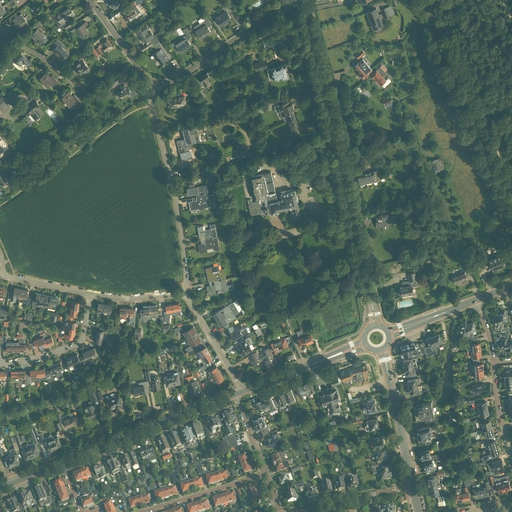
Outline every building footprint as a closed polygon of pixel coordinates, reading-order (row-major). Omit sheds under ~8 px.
[(107,0),(112,8),(112,7),(114,9),(119,5),(118,4),(122,1),(120,0),(107,0)] [(132,7),(123,13),(128,20),(131,17),(132,18),(134,16),(135,18),(141,14),(140,12),(136,6),(135,5),(132,7)] [(223,23),(231,18),(228,14),(232,11),(228,5),(222,9),(224,12),(215,18),(216,19),(220,25),(220,26),(224,23),(223,23)] [(381,9),(385,19),(395,15),(391,5),(381,9)] [(59,19),(72,10),(69,6),(59,13),(57,10),(50,14),(58,26),(62,24),(59,19)] [(373,29),(383,25),(376,8),(366,12),(373,29)] [(59,19),(62,24),(75,14),(72,10),(59,19)] [(12,25),(15,23),(20,30),(28,24),(21,13),(18,16),(15,13),(13,14),(15,17),(10,22),(12,25)] [(206,15),(203,17),(206,22),(205,22),(203,20),(193,27),(196,31),(195,31),(201,39),(204,37),(203,36),(210,31),(208,27),(212,24),(206,15)] [(34,25),(37,27),(44,20),(42,17),(34,25)] [(65,29),(74,23),(71,20),(63,26),(65,29)] [(83,37),(90,33),(85,26),(88,24),(86,21),(76,28),(83,37)] [(146,25),(137,31),(139,34),(145,41),(153,35),(151,31),(150,32),(148,29),(149,28),(146,25)] [(30,35),(40,45),(47,38),(37,28),(30,35)] [(183,30),(185,34),(189,40),(192,37),(188,32),(186,28),(183,30)] [(157,38),(159,37),(157,33),(154,35),(155,36),(149,40),(151,42),(157,39),(157,38)] [(183,39),(177,43),(179,46),(177,47),(181,52),(184,50),(183,49),(190,44),(186,38),(183,39)] [(104,52),(112,45),(107,39),(101,44),(103,47),(101,48),(104,52)] [(52,45),(55,47),(53,50),(57,55),(62,60),(68,54),(62,48),(64,46),(57,40),(52,45)] [(158,42),(153,45),(158,51),(153,54),(155,57),(156,57),(161,64),(165,61),(166,62),(168,60),(167,59),(168,59),(166,55),(167,54),(158,42)] [(88,49),(94,58),(98,55),(97,54),(101,51),(97,46),(94,49),(92,46),(88,49)] [(355,56),(358,59),(364,53),(362,50),(355,56)] [(84,58),(87,56),(84,52),(77,57),(79,60),(83,57),(84,58)] [(16,57),(12,54),(8,59),(13,63),(15,61),(20,66),(23,63),(28,67),(31,63),(26,59),(20,53),(16,57)] [(78,74),(81,71),(82,73),(85,70),(85,69),(88,67),(82,59),(72,67),(78,74)] [(354,66),(360,73),(358,74),(362,79),(364,77),(365,78),(369,74),(368,73),(372,69),(363,59),(359,63),(358,63),(354,66)] [(254,64),(255,71),(261,70),(267,68),(266,61),(259,63),(254,64)] [(278,67),(267,70),(269,80),(280,77),(281,78),(289,76),(286,64),(278,66),(278,67)] [(376,69),(371,74),(373,77),(374,77),(380,84),(386,80),(385,79),(388,76),(380,66),(376,69)] [(223,81),(221,76),(219,71),(219,72),(217,67),(212,69),(214,74),(215,73),(219,82),(223,81)] [(211,69),(198,78),(202,83),(202,82),(205,86),(210,83),(207,79),(210,77),(208,74),(212,71),(211,69)] [(46,72),(40,77),(46,85),(49,83),(53,88),(59,83),(52,75),(50,77),(46,72)] [(118,84),(121,86),(124,84),(126,88),(128,87),(124,77),(118,80),(116,81),(118,84)] [(122,87),(113,92),(114,94),(115,95),(118,94),(119,97),(130,92),(131,94),(135,92),(133,87),(129,89),(128,87),(126,88),(124,84),(121,86),(122,87)] [(80,101),(74,94),(72,96),(68,91),(62,97),(68,104),(71,102),(74,106),(80,101)] [(5,95),(0,98),(0,107),(9,101),(5,95)] [(184,97),(169,99),(170,107),(179,106),(179,104),(185,103),(184,97)] [(24,111),(27,114),(29,113),(37,121),(44,115),(36,106),(38,104),(36,101),(24,111)] [(289,101),(274,107),(275,108),(278,107),(281,117),(286,115),(288,121),(295,118),(292,109),(294,108),(292,103),(290,103),(289,101)] [(295,118),(288,121),(291,128),(289,129),(291,135),(302,131),(299,123),(297,124),(295,118)] [(189,128),(182,130),(185,139),(177,141),(180,153),(186,151),(185,148),(188,147),(187,145),(193,143),(189,128)] [(272,162),(277,170),(285,165),(280,158),(272,162)] [(431,172),(440,170),(443,170),(440,158),(428,161),(431,172)] [(289,172),(286,167),(285,166),(277,171),(278,172),(281,177),(289,172)] [(357,175),(360,186),(361,187),(364,186),(365,185),(364,183),(376,181),(374,171),(357,175)] [(294,218),(300,217),(297,200),(298,199),(297,196),(296,195),(295,190),(292,191),(292,190),(290,190),(280,192),(282,200),(275,202),(274,198),(277,197),(271,172),(250,176),(255,199),(259,198),(260,201),(252,203),(251,199),(247,200),(248,203),(249,203),(248,204),(251,215),(265,212),(266,214),(279,211),(279,210),(291,207),(292,210),(291,211),(291,214),(293,214),(294,218)] [(0,188),(0,189),(8,183),(6,181),(9,179),(6,176),(6,177),(3,173),(0,175),(0,188)] [(225,191),(244,183),(242,176),(222,184),(225,191)] [(196,197),(208,195),(207,185),(201,186),(202,188),(195,189),(194,184),(188,185),(190,195),(195,194),(196,197)] [(196,197),(197,201),(189,202),(190,210),(199,208),(199,210),(205,209),(205,207),(211,206),(209,199),(214,198),(214,194),(208,195),(196,197)] [(383,214),(376,215),(377,221),(375,221),(376,228),(383,227),(382,225),(393,223),(392,214),(394,213),(394,208),(388,209),(388,210),(382,211),(383,214)] [(205,239),(217,237),(215,224),(210,225),(211,230),(204,231),(203,226),(197,227),(199,237),(204,236),(205,239)] [(217,237),(205,239),(206,243),(198,244),(199,252),(208,251),(207,247),(213,246),(214,250),(215,249),(216,251),(219,250),(219,249),(217,237)] [(473,253),(479,251),(476,243),(470,245),(473,253)] [(488,259),(487,259),(486,257),(482,259),(483,261),(481,261),(483,266),(488,264),(490,267),(491,266),(492,270),(504,265),(500,255),(499,254),(496,255),(495,253),(491,255),(492,258),(489,259),(488,259)] [(212,281),(214,281),(226,279),(224,269),(219,270),(218,265),(210,266),(210,267),(206,268),(208,278),(211,278),(212,281)] [(464,271),(460,272),(449,277),(452,282),(454,281),(455,283),(462,281),(463,285),(468,282),(466,276),(472,273),(470,266),(463,268),(464,271)] [(409,281),(402,282),(403,287),(400,288),(401,295),(413,293),(412,287),(417,286),(416,280),(415,272),(407,274),(409,281)] [(226,279),(214,281),(215,284),(206,286),(208,294),(216,292),(215,289),(222,288),(223,291),(234,289),(233,284),(227,285),(226,279)] [(20,297),(21,289),(15,287),(13,295),(12,294),(11,299),(15,300),(16,296),(20,297)] [(21,289),(20,297),(19,301),(28,303),(29,299),(26,298),(28,290),(21,289)] [(41,306),(43,295),(36,294),(36,295),(35,295),(34,300),(35,300),(33,300),(32,305),(37,306),(38,305),(41,306)] [(48,307),(50,296),(43,295),(41,306),(48,307)] [(50,296),(48,307),(49,308),(55,309),(55,308),(56,305),(58,305),(59,299),(58,299),(58,297),(53,296),(53,297),(50,296)] [(68,308),(78,309),(79,302),(69,301),(68,308)] [(239,311),(233,302),(228,305),(225,307),(225,306),(213,314),(217,320),(229,312),(231,316),(239,311)] [(172,304),(174,314),(177,313),(178,315),(181,314),(179,303),(172,304)] [(105,304),(104,311),(103,312),(104,312),(104,313),(107,313),(107,316),(110,316),(112,305),(105,304)] [(174,314),(172,304),(166,305),(167,312),(168,315),(174,314)] [(150,319),(150,317),(149,306),(143,306),(143,310),(140,310),(140,319),(150,319)] [(78,309),(68,308),(67,317),(73,318),(73,316),(77,316),(78,309)] [(229,312),(217,320),(221,327),(244,313),(242,309),(239,311),(231,316),(229,312)] [(499,316),(502,323),(505,322),(504,320),(507,319),(504,311),(498,313),(499,316)] [(499,316),(493,318),(497,328),(503,326),(502,323),(499,316)] [(67,317),(66,321),(66,324),(66,327),(65,327),(75,329),(76,322),(73,322),(73,318),(67,317)] [(472,341),(475,339),(472,331),(476,330),(472,322),(466,325),(472,341)] [(472,341),(466,325),(465,323),(458,326),(460,331),(458,332),(459,335),(462,334),(462,335),(466,334),(469,342),(471,341),(472,341)] [(235,330),(229,333),(233,340),(242,335),(240,331),(244,329),(243,328),(240,324),(233,326),(235,330)] [(187,339),(196,333),(196,332),(194,329),(192,326),(183,332),(187,339)] [(65,327),(64,337),(72,339),(73,335),(74,335),(75,329),(65,327)] [(297,331),(300,338),(297,339),(300,346),(306,344),(302,333),(301,330),(297,331)] [(44,337),(47,346),(54,343),(51,337),(48,338),(46,334),(44,331),(42,332),(44,337)] [(302,333),(306,344),(313,341),(310,332),(307,333),(307,331),(302,333)] [(44,337),(42,332),(39,333),(41,336),(40,338),(33,341),(36,347),(40,346),(41,348),(47,346),(44,337)] [(197,334),(196,333),(187,339),(191,346),(200,340),(199,337),(197,334)] [(242,346),(238,348),(242,355),(252,350),(248,344),(251,343),(249,338),(251,337),(249,333),(247,335),(248,337),(239,342),(242,346)] [(432,336),(435,344),(437,343),(439,347),(443,345),(439,333),(432,336)] [(13,351),(13,341),(6,341),(6,335),(2,335),(2,336),(2,340),(2,345),(6,345),(6,351),(13,351)] [(103,337),(96,336),(95,342),(101,343),(101,345),(102,346),(105,347),(106,346),(107,339),(108,338),(103,337)] [(435,344),(432,336),(426,338),(429,346),(430,346),(430,348),(433,347),(433,345),(435,344)] [(269,344),(270,348),(272,352),(272,354),(273,354),(280,351),(279,347),(284,345),(285,348),(288,346),(285,338),(274,343),(274,342),(269,344)] [(453,341),(456,346),(461,344),(459,338),(453,341)] [(509,351),(507,342),(507,338),(501,339),(502,349),(506,349),(506,351),(509,351)] [(475,339),(472,341),(471,341),(472,343),(470,344),(471,351),(480,349),(479,342),(478,343),(477,339),(475,339)] [(415,355),(418,355),(419,354),(425,352),(423,342),(415,345),(414,343),(411,344),(410,342),(408,343),(408,345),(400,348),(402,356),(411,353),(412,356),(415,355)] [(200,358),(208,353),(205,347),(200,350),(196,352),(200,358)] [(89,350),(92,359),(94,358),(93,355),(97,354),(94,348),(89,350)] [(272,352),(270,348),(260,352),(261,354),(258,356),(257,352),(249,355),(252,364),(260,361),(263,359),(267,368),(273,365),(271,361),(272,361),(269,353),(272,352)] [(480,349),(471,351),(473,361),(479,361),(479,357),(481,356),(480,349)] [(92,359),(89,350),(83,352),(84,355),(81,356),(83,361),(86,360),(85,358),(88,357),(91,363),(92,366),(94,365),(93,362),(92,359)] [(272,354),(272,352),(269,353),(272,361),(271,361),(273,365),(277,364),(275,358),(274,358),(273,354),(272,354)] [(208,353),(200,358),(204,365),(195,370),(197,373),(203,369),(211,365),(209,361),(212,359),(208,353)] [(72,357),(75,365),(80,363),(82,367),(85,365),(83,361),(81,356),(78,358),(77,354),(72,357)] [(64,364),(66,368),(67,370),(70,369),(69,368),(73,366),(75,373),(78,372),(76,369),(75,365),(72,357),(66,359),(67,363),(65,364),(64,364)] [(403,368),(416,365),(415,361),(413,361),(412,359),(412,358),(403,361),(404,365),(402,365),(403,368)] [(66,368),(64,364),(62,365),(60,361),(54,364),(60,378),(63,377),(61,373),(62,373),(61,370),(66,368)] [(479,361),(473,361),(473,363),(470,363),(470,364),(470,371),(483,370),(482,363),(480,363),(479,361)] [(60,378),(54,364),(49,366),(50,369),(48,370),(52,383),(54,382),(53,379),(54,377),(52,374),(55,373),(58,379),(60,378)] [(369,380),(366,364),(349,368),(350,369),(344,371),(348,385),(352,384),(354,392),(370,388),(368,380),(369,380)] [(405,371),(406,375),(415,373),(414,370),(417,369),(416,365),(403,368),(404,371),(405,371)] [(209,379),(220,372),(216,366),(208,372),(210,375),(208,376),(209,379)] [(38,376),(39,382),(40,386),(42,386),(42,381),(44,380),(47,381),(49,386),(53,384),(52,383),(48,370),(45,372),(44,368),(37,369),(38,376)] [(172,379),(173,384),(180,383),(179,377),(182,376),(181,371),(178,371),(178,368),(173,369),(174,372),(171,373),(172,379)] [(38,376),(37,369),(30,370),(31,377),(38,376)] [(150,370),(145,371),(147,382),(152,381),(152,385),(153,385),(154,390),(160,389),(158,376),(151,377),(150,370)] [(188,374),(187,372),(184,373),(187,382),(184,383),(185,386),(188,384),(190,391),(192,397),(196,395),(188,374)] [(188,374),(196,395),(201,393),(199,387),(198,388),(195,380),(193,381),(191,377),(193,377),(192,372),(188,374)] [(220,372),(209,379),(211,382),(216,379),(218,382),(224,379),(220,372)] [(172,379),(171,373),(164,374),(166,386),(173,384),(172,379)] [(338,377),(336,378),(331,379),(333,386),(340,383),(338,377)] [(408,388),(421,385),(420,381),(417,381),(416,378),(407,380),(408,384),(407,385),(408,388)] [(138,383),(139,386),(133,388),(134,395),(141,394),(141,397),(146,396),(145,388),(148,387),(147,381),(138,383)] [(303,384),(308,398),(309,397),(308,393),(311,392),(311,394),(315,392),(311,381),(306,382),(307,383),(303,384)] [(473,387),(474,391),(474,394),(480,394),(480,391),(484,390),(483,384),(473,385),(471,385),(471,382),(464,382),(464,386),(469,385),(470,388),(473,387)] [(308,398),(303,384),(300,385),(299,385),(295,387),(297,392),(295,393),(296,397),(299,396),(299,397),(306,394),(307,398),(308,398)] [(421,385),(408,388),(408,390),(410,391),(410,395),(420,393),(419,389),(421,389),(421,385)] [(291,389),(283,392),(289,406),(290,406),(289,404),(296,401),(294,398),(296,397),(295,393),(294,392),(292,392),(291,389)] [(100,390),(95,392),(98,400),(103,398),(100,390)] [(330,414),(340,410),(337,401),(340,400),(336,390),(320,395),(324,405),(327,404),(330,414)] [(111,394),(116,407),(117,407),(121,405),(122,404),(117,391),(111,393),(111,394)] [(92,402),(97,400),(94,392),(89,394),(92,402)] [(289,406),(283,392),(276,395),(280,406),(281,406),(287,404),(288,407),(289,406)] [(116,407),(111,394),(105,397),(110,409),(116,407)] [(267,412),(268,414),(270,413),(270,412),(276,409),(275,406),(277,405),(276,400),(273,401),(271,396),(267,398),(263,400),(267,409),(268,409),(269,411),(267,412)] [(364,407),(375,405),(374,400),(372,400),(372,399),(365,400),(365,402),(363,403),(364,407)] [(487,407),(486,401),(485,401),(484,401),(483,401),(483,402),(478,403),(477,399),(468,401),(469,404),(474,403),(475,407),(477,407),(477,409),(487,407)] [(267,409),(263,400),(260,401),(255,402),(256,403),(253,403),(255,408),(257,407),(259,411),(263,410),(264,414),(267,414),(268,414),(267,412),(269,411),(268,409),(267,409)] [(422,403),(422,404),(412,406),(413,407),(413,409),(414,410),(414,412),(413,412),(414,415),(415,415),(415,417),(415,418),(415,419),(415,420),(415,421),(425,419),(425,420),(431,419),(431,418),(436,417),(435,413),(434,414),(433,411),(434,411),(433,407),(432,408),(431,401),(422,403)] [(89,419),(99,414),(95,403),(84,407),(87,414),(84,416),(86,419),(89,418),(89,419)] [(375,405),(364,407),(365,412),(366,413),(368,413),(375,412),(375,410),(376,410),(375,405)] [(487,407),(477,409),(478,412),(476,412),(477,416),(488,414),(487,407)] [(70,417),(73,425),(79,422),(75,411),(69,414),(70,417)] [(234,415),(233,411),(227,413),(232,425),(233,425),(233,427),(238,425),(237,423),(236,419),(234,415)] [(232,425),(227,413),(222,416),(225,424),(222,425),(224,429),(229,426),(232,425)] [(266,424),(265,423),(264,423),(262,417),(257,419),(256,416),(252,418),(253,420),(255,425),(254,425),(255,428),(266,424)] [(73,425),(70,417),(67,419),(66,417),(63,418),(67,427),(73,425)] [(221,427),(218,417),(214,419),(208,421),(211,431),(212,433),(215,431),(215,429),(216,429),(217,432),(220,431),(219,428),(221,427)] [(482,429),(491,427),(490,421),(489,421),(488,417),(483,419),(478,421),(479,428),(481,427),(482,429)] [(379,428),(376,418),(366,421),(367,425),(365,426),(366,430),(369,429),(369,430),(379,428)] [(417,429),(418,434),(417,434),(417,435),(417,436),(417,438),(419,439),(419,440),(424,438),(425,444),(431,443),(429,432),(431,432),(431,431),(433,430),(432,425),(437,424),(436,420),(428,422),(429,425),(418,428),(417,429)] [(259,435),(268,432),(270,431),(268,427),(267,427),(269,426),(268,424),(267,422),(265,423),(266,424),(255,428),(257,431),(259,435)] [(199,424),(193,427),(198,440),(204,438),(199,424)] [(238,447),(233,436),(229,426),(224,429),(227,437),(225,438),(230,450),(238,447)] [(491,427),(482,429),(482,432),(480,433),(479,434),(480,438),(481,438),(485,437),(486,439),(492,437),(491,434),(493,433),(491,427)] [(189,439),(194,437),(191,428),(181,432),(185,440),(186,442),(189,440),(189,439)] [(273,437),(264,440),(267,447),(276,444),(275,441),(278,439),(277,436),(279,435),(278,431),(272,434),(273,437)] [(35,435),(36,437),(38,444),(42,443),(42,442),(44,441),(41,433),(35,435)] [(52,439),(55,448),(61,446),(57,434),(54,435),(55,438),(52,439)] [(181,446),(176,434),(172,435),(177,448),(179,452),(185,450),(183,445),(181,446)] [(55,448),(52,439),(50,435),(46,436),(48,440),(46,441),(49,451),(55,448)] [(177,448),(172,435),(168,437),(173,449),(177,448)] [(376,447),(376,448),(381,447),(381,446),(383,445),(381,436),(379,436),(374,437),(368,439),(369,442),(373,442),(374,447),(376,447)] [(35,445),(38,444),(36,437),(32,439),(34,442),(27,445),(32,457),(39,454),(35,445)] [(492,437),(486,439),(486,441),(483,441),(483,443),(484,446),(485,447),(486,446),(487,449),(497,446),(495,440),(493,441),(492,437)] [(157,441),(162,453),(170,450),(165,438),(157,441)] [(27,445),(27,444),(21,446),(19,440),(16,441),(19,449),(22,448),(26,459),(32,457),(27,445)] [(337,445),(328,447),(330,454),(338,451),(337,445)] [(149,460),(150,460),(150,462),(156,460),(154,456),(151,446),(145,449),(149,460)] [(497,446),(487,449),(489,455),(482,457),(484,461),(491,459),(495,458),(494,454),(499,452),(497,446)] [(145,448),(139,450),(143,463),(149,460),(145,449),(145,448)] [(425,451),(420,452),(422,458),(422,461),(427,460),(426,457),(431,456),(429,448),(424,449),(425,451)] [(11,453),(15,464),(19,462),(17,457),(18,456),(17,453),(14,454),(14,452),(11,453)] [(15,464),(11,453),(7,455),(8,457),(4,458),(8,467),(15,464)] [(281,453),(271,457),(272,461),(273,465),(284,461),(281,453)] [(367,459),(372,458),(372,460),(376,459),(377,463),(387,461),(388,459),(388,458),(386,457),(385,453),(372,456),(371,455),(366,456),(367,459)] [(133,454),(128,456),(131,464),(132,468),(139,465),(141,469),(140,469),(142,473),(143,473),(144,477),(142,478),(143,482),(142,482),(142,484),(148,482),(146,477),(141,465),(141,464),(139,460),(137,461),(133,454)] [(131,464),(128,456),(127,455),(121,457),(125,467),(131,464)] [(241,466),(248,463),(245,455),(240,457),(240,455),(235,456),(237,462),(236,463),(238,467),(241,466)] [(111,459),(116,473),(120,472),(124,483),(127,482),(124,473),(122,468),(121,468),(120,469),(115,458),(111,459)] [(116,473),(111,459),(107,461),(112,473),(113,475),(116,473)] [(428,461),(423,462),(426,472),(434,470),(432,459),(427,460),(428,461)] [(491,459),(484,461),(480,462),(480,463),(479,463),(479,466),(481,465),(485,464),(487,464),(490,471),(495,470),(494,469),(503,466),(501,459),(492,461),(491,459)] [(183,461),(178,464),(177,464),(180,470),(186,467),(183,461)] [(284,461),(273,465),(274,468),(275,468),(276,472),(290,467),(288,462),(285,463),(284,461)] [(248,463),(241,466),(243,471),(240,473),(241,475),(251,471),(248,463)] [(371,466),(372,471),(373,475),(379,473),(381,481),(391,479),(391,478),(392,476),(391,474),(390,474),(388,467),(378,469),(377,464),(371,466)] [(94,477),(96,481),(102,478),(102,479),(105,477),(104,473),(105,473),(103,468),(102,469),(101,466),(93,469),(94,470),(91,471),(94,477)] [(80,471),(83,479),(91,476),(88,468),(80,471)] [(157,476),(158,478),(166,475),(163,469),(160,470),(159,473),(160,475),(157,476)] [(229,479),(227,470),(218,473),(221,482),(229,479)] [(429,486),(439,483),(438,478),(439,477),(439,476),(443,475),(443,473),(445,473),(444,470),(436,472),(437,475),(427,477),(429,486)] [(83,479),(80,471),(73,474),(76,482),(80,480),(81,483),(83,482),(82,479),(83,479)] [(215,483),(212,475),(209,476),(208,473),(206,473),(206,472),(203,472),(205,477),(206,477),(209,485),(215,483)] [(345,479),(349,478),(351,487),(358,486),(356,477),(352,477),(351,475),(349,476),(348,472),(344,473),(345,479)] [(221,482),(218,473),(212,475),(215,483),(221,482)] [(286,484),(290,482),(287,475),(278,478),(281,485),(282,487),(287,486),(286,484)] [(486,486),(480,487),(482,496),(489,494),(488,490),(491,488),(490,487),(491,486),(488,477),(489,477),(488,475),(486,476),(487,481),(485,482),(486,486)] [(492,476),(489,477),(488,477),(491,486),(495,485),(496,485),(498,492),(504,490),(500,478),(497,479),(497,478),(494,479),(494,477),(492,477),(492,476)] [(507,476),(500,478),(504,490),(511,488),(507,476)] [(342,480),(341,477),(338,478),(338,480),(335,481),(337,486),(334,486),(335,490),(337,490),(338,490),(344,489),(342,479),(342,480)] [(203,487),(201,478),(192,481),(195,489),(203,487)] [(56,489),(64,486),(61,479),(53,482),(56,489)] [(329,479),(328,480),(325,480),(326,483),(322,484),(324,493),(332,492),(329,482),(329,479)] [(464,492),(462,493),(461,493),(463,500),(469,499),(468,492),(466,487),(466,486),(470,485),(468,479),(464,480),(465,487),(463,487),(464,492)] [(195,489),(192,481),(187,483),(189,491),(195,489)] [(445,482),(439,483),(429,486),(431,495),(439,494),(437,487),(441,487),(441,489),(445,489),(445,484),(445,482)] [(189,491),(187,483),(180,485),(183,493),(189,491)] [(252,495),(259,492),(256,484),(246,488),(246,490),(250,489),(252,495)] [(169,497),(167,489),(166,486),(165,486),(161,487),(161,485),(159,486),(160,491),(161,491),(163,499),(169,497)] [(317,496),(315,488),(314,488),(313,485),(307,486),(307,490),(308,493),(307,493),(308,497),(309,497),(309,498),(317,496)] [(42,486),(38,488),(44,503),(45,506),(51,503),(49,498),(47,499),(42,486)] [(66,493),(64,486),(56,489),(58,496),(66,493)] [(161,491),(160,491),(157,492),(156,488),(154,489),(153,486),(150,487),(151,489),(153,494),(155,494),(157,501),(163,499),(161,491)] [(175,486),(167,489),(169,497),(178,495),(175,486)] [(482,496),(480,487),(474,489),(475,497),(482,496)] [(44,503),(38,488),(34,489),(39,502),(36,503),(37,504),(38,508),(41,507),(41,504),(44,503)] [(461,493),(462,493),(461,490),(458,491),(458,488),(454,489),(455,494),(455,495),(456,502),(463,500),(461,493)] [(290,491),(291,493),(286,494),(287,502),(296,500),(295,496),(296,496),(295,492),(294,492),(294,490),(290,491)] [(37,504),(36,503),(35,500),(33,500),(30,492),(27,493),(27,492),(24,493),(28,504),(30,503),(32,506),(37,504)] [(131,500),(129,496),(128,494),(125,495),(124,492),(120,493),(121,496),(124,504),(127,503),(127,501),(128,501),(131,509),(138,507),(135,498),(131,500)] [(233,492),(226,494),(225,495),(227,503),(236,501),(233,492)] [(252,495),(255,502),(262,500),(259,492),(252,495)] [(28,504),(24,493),(19,495),(24,509),(28,507),(27,504),(28,504)] [(60,505),(60,506),(57,508),(58,510),(59,511),(61,511),(63,511),(66,510),(64,505),(67,504),(66,501),(69,500),(66,493),(58,496),(61,501),(59,502),(60,505)] [(152,503),(149,494),(140,497),(143,505),(152,503)] [(225,495),(220,497),(219,497),(222,505),(227,503),(225,495)] [(20,511),(16,501),(15,497),(11,498),(16,511),(20,511)] [(143,505),(140,497),(135,498),(138,507),(143,505)] [(219,497),(213,499),(215,507),(214,507),(215,511),(214,511),(217,511),(217,510),(218,507),(218,506),(222,505),(219,497)] [(9,504),(11,509),(8,511),(7,509),(4,511),(16,511),(11,498),(7,500),(8,504),(9,504)] [(81,502),(83,508),(93,504),(91,498),(81,502)] [(106,511),(114,508),(111,500),(103,504),(106,511)] [(199,503),(202,511),(210,509),(207,500),(199,503)] [(199,511),(202,511),(199,503),(193,505),(195,511),(199,511)]
